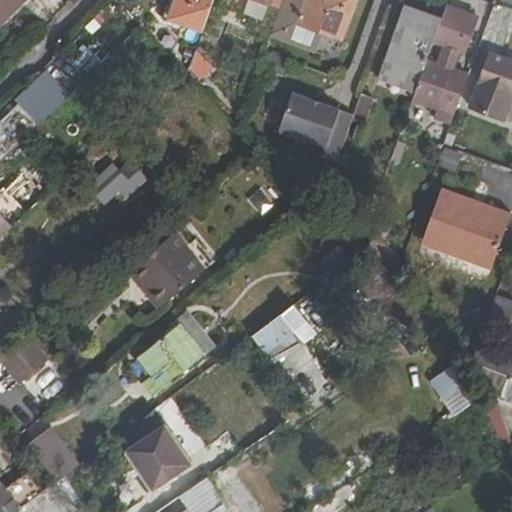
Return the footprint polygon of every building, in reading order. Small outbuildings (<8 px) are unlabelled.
[(0,0),(0,19),(18,0),(0,0)] [(179,0),(175,13),(208,25),(217,0),(179,0)] [(286,0),(283,12),(325,27),(346,35),(358,0),(286,0)] [(443,19),(436,40),(466,52),(480,15),(449,4),(443,19)] [(436,40),(443,19),(408,7),(383,76),(417,88),(428,59),(436,40)] [(283,12),(276,32),(318,47),(325,27),(283,12)] [(461,53),(442,47),(437,62),(428,59),(417,88),(412,103),(438,111),(435,119),(450,125),(468,74),(456,70),(461,53)] [(41,121),(86,73),(63,52),(18,100),(41,121)] [(511,58),(495,52),(476,107),(509,119),(511,111),(511,58)] [(358,116),(359,112),(297,89),(285,126),(346,148),(358,116)] [(382,96),(367,91),(359,112),(358,116),(373,122),(382,96)] [(0,123),(0,153),(30,129),(15,111),(0,123)] [(493,157),(498,136),(469,128),(463,148),(493,157)] [(461,168),(467,152),(453,147),(447,163),(461,168)] [(479,203),(482,198),(445,183),(443,188),(479,203)] [(511,223),(511,209),(482,198),(479,203),(443,188),(427,235),(447,243),(445,250),(496,269),(511,223)] [(0,239),(11,229),(0,217),(0,239)] [(182,228),(175,233),(192,253),(198,248),(194,242),(182,228)] [(156,272),(174,295),(224,255),(210,238),(198,248),(192,253),(175,233),(136,264),(148,278),(156,272)] [(198,248),(210,238),(206,233),(194,242),(198,248)] [(166,301),(174,295),(156,272),(148,278),(166,301)] [(511,296),(502,293),(495,314),(511,320),(511,319),(511,296)] [(302,312),(265,326),(296,404),(332,390),(302,312)] [(213,349),(191,321),(151,352),(164,369),(154,378),(162,390),(213,349)] [(56,355),(36,331),(7,355),(27,380),(56,355)] [(511,347),(487,338),(478,361),(479,363),(511,374),(511,347)] [(464,361),(435,378),(458,416),(487,399),(464,361)] [(511,374),(479,363),(498,419),(504,436),(511,439),(511,425),(504,403),(501,402),(511,374)] [(511,374),(501,402),(504,403),(511,405),(511,374)] [(164,422),(190,459),(195,456),(169,419),(164,422)] [(156,483),(190,459),(164,422),(130,447),(156,483)] [(151,486),(156,483),(130,447),(125,450),(151,486)] [(0,471),(0,511),(17,511),(61,481),(54,471),(30,487),(33,492),(28,496),(26,494),(22,496),(2,470),(0,471)] [(199,511),(192,500),(175,511),(199,511)]
